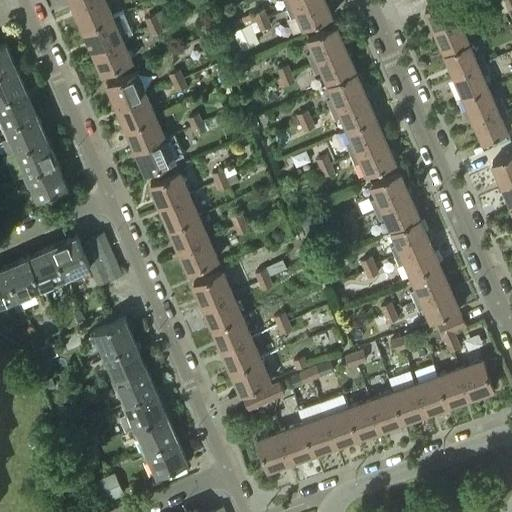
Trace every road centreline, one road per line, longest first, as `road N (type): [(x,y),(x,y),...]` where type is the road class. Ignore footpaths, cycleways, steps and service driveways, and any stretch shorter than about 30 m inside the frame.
road 1 (residential): [(511,337),(364,0)]
road 2 (residential): [(226,471),(107,196)]
road 3 (residential): [(107,196),(21,0)]
road 4 (residential): [(511,433),(342,493),(327,511)]
